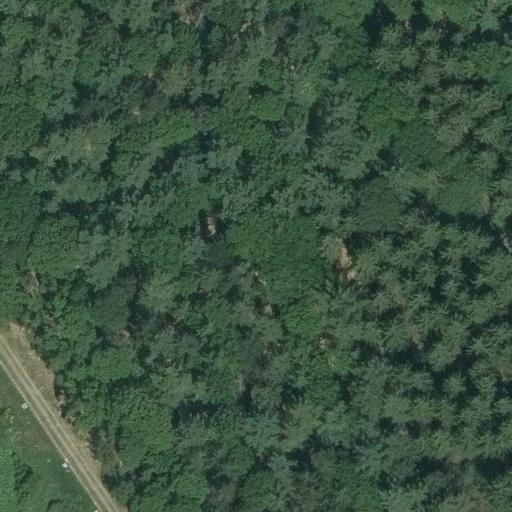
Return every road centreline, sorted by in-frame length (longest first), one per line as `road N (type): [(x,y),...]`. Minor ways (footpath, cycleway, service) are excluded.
road 1 (track): [(511,265),(306,0)]
road 2 (track): [(113,511),(0,342)]
